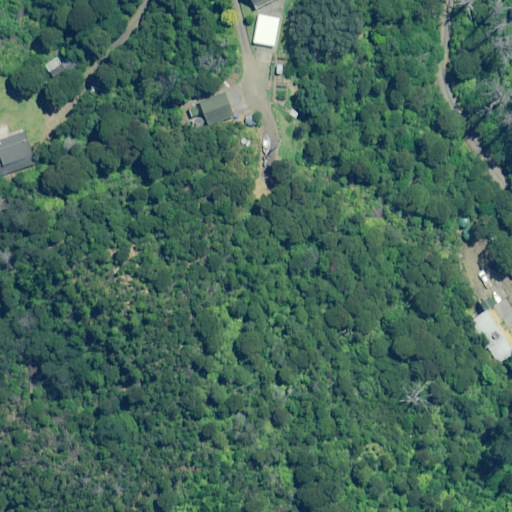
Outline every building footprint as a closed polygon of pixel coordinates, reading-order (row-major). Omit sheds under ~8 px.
[(249,0),(255,10),(273,0),(249,0)] [(278,18),(257,14),(252,42),(273,46),(278,18)] [(232,117),(225,94),(198,103),(205,125),(232,117)] [(24,132),(10,137),(8,130),(0,133),(0,175),(35,163),(24,132)] [(477,237),(477,235),(477,233),(476,230),(474,229),(472,227),(470,227),(467,227),(465,228),(463,230),(462,232),(462,234),(462,237),(463,239),(465,241),(467,242),(469,242),(472,242),(474,241),(475,239),(477,237)] [(511,306),(507,298),(496,304),(510,328),(511,327),(511,306)] [(511,353),(511,349),(486,310),(468,322),(496,364),(511,353)]
